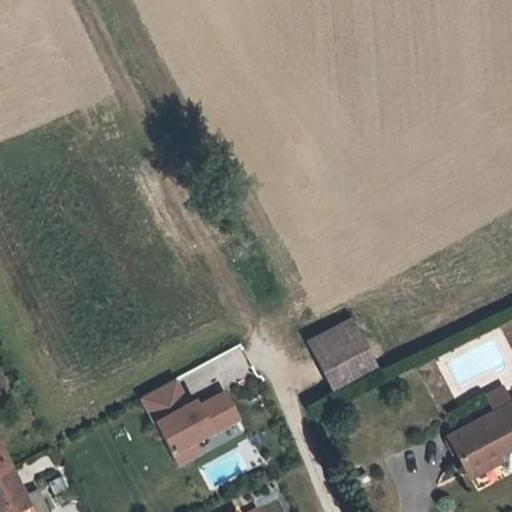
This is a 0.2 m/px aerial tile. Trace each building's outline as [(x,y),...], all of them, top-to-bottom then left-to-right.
[(375,367),(350,318),(306,341),(330,389),(375,367)] [(170,382),(137,400),(173,467),(195,455),(188,444),(206,434),(208,436),(235,421),(221,395),(195,409),(187,414),(183,408),(170,382)] [(467,473),(498,456),(501,461),(505,469),(506,470),(508,471),(509,471),(511,471),(511,470),(511,404),(510,405),(502,389),(487,397),(495,412),(448,437),(467,473)] [(191,403),(183,408),(187,414),(195,409),(191,403)] [(47,451),(12,461),(16,477),(51,467),(47,451)] [(501,461),(498,456),(467,473),(469,477),(501,461)] [(22,497),(8,468),(0,471),(0,511),(46,511),(36,490),(22,497)]
